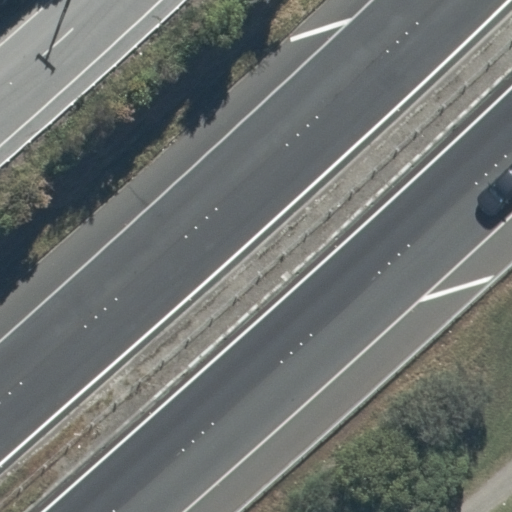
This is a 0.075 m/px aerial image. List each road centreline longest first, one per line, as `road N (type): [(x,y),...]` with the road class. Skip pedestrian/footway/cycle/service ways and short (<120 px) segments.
road 1 (trunk): [(0,399),(439,0)]
road 2 (trunk): [(511,149),(111,511)]
road 3 (unclassified): [(0,93),(107,0)]
